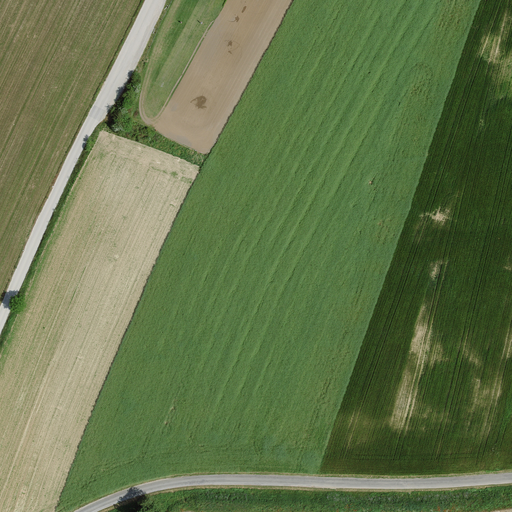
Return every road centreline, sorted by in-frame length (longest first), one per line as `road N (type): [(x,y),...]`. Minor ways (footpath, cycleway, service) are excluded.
road 1 (unclassified): [(85,511),(185,481),(511,477)]
road 2 (unclassified): [(153,0),(0,320)]
